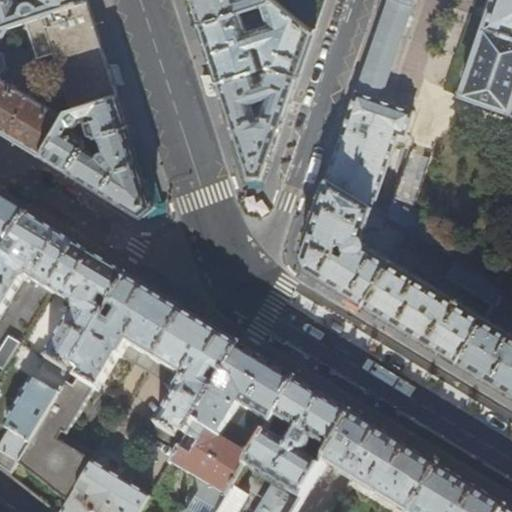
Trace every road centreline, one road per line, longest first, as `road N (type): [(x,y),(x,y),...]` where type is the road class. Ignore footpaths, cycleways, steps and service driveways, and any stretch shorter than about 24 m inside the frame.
road 1 (tertiary): [(236,271),(287,328),(511,459)]
road 2 (residential): [(236,271),(287,202),(355,0)]
road 3 (tertiary): [(140,0),(236,271)]
road 4 (residential): [(0,166),(121,241),(236,271)]
